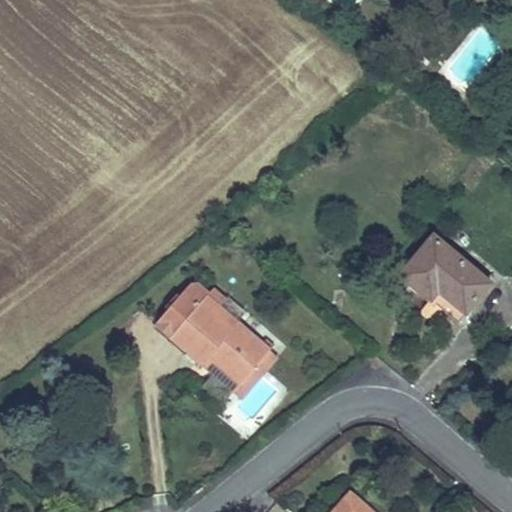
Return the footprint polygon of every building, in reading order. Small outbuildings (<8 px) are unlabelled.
[(415,60),(421,65),(428,57),(422,52),(415,60)] [(436,236),(403,275),(460,322),(492,284),(436,236)] [(177,334),(173,337),(205,365),(211,357),(242,384),(275,346),(268,339),(264,344),(239,323),(247,313),(230,297),(227,301),(214,289),(210,295),(199,286),(190,287),(161,320),(177,334)] [(177,334),(161,320),(158,324),(173,337),(177,334)] [(211,357),(205,365),(236,391),(242,384),(211,357)] [(108,397),(119,433),(147,425),(136,389),(108,397)] [(371,511),(352,495),(337,511),(371,511)]
